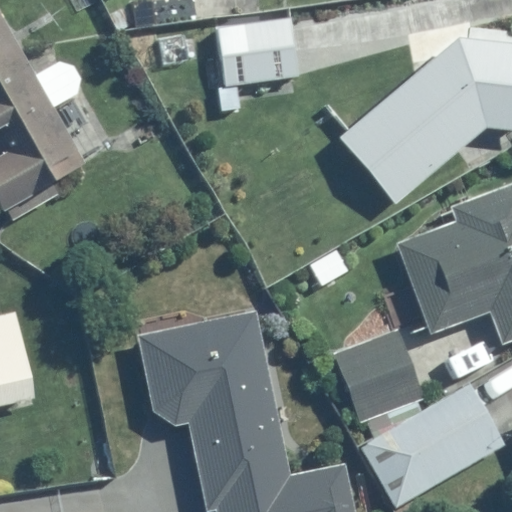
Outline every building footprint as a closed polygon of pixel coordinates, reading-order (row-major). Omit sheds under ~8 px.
[(226,86),(299,76),(290,18),(217,29),(226,86)] [(0,207),(79,164),(76,160),(47,107),(80,89),(64,58),(28,78),(0,26),(0,207)] [(341,138),(397,203),(486,128),(511,130),(511,43),(460,38),(341,138)] [(400,244),(432,331),(493,308),(505,340),(511,337),(511,183),(451,206),(457,223),(400,244)] [(220,511),(351,511),(342,464),(296,473),(262,309),(135,336),(156,415),(157,416),(158,417),(159,418),(160,418),(161,419),(162,420),(163,421),(164,421),(165,422),(166,422),(167,423),(168,423),(169,424),(170,424),(171,424),(172,425),(173,425),(174,425),(175,426),(176,426),(177,426),(178,426),(179,426),(180,426),(181,426),(182,427),(184,427),(185,426),(186,426),(187,426),(188,426),(189,426),(190,426),(207,509),(219,506),(220,511)] [(0,406),(36,400),(19,314),(0,318),(0,406)] [(423,398),(398,330),(335,353),(360,422),(423,398)] [(505,445),(470,385),(362,448),(396,507),(505,445)]
